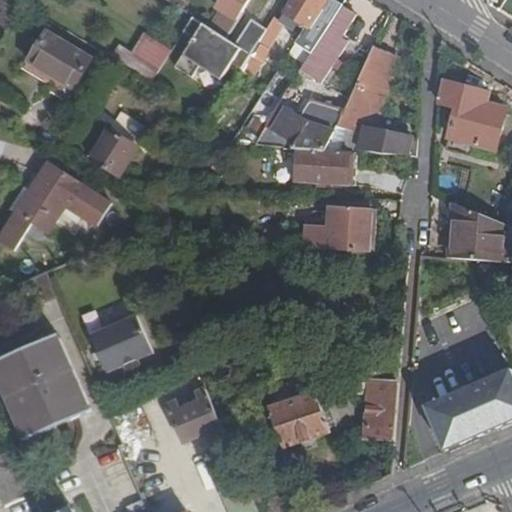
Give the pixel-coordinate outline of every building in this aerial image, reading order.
[(3,0),(0,0),(0,4),(4,7),(20,16),(23,12),(3,0)] [(249,0),(230,0),(212,29),(227,39),(251,1),(249,0)] [(349,0),(293,0),(285,13),(325,38),(344,9),(349,0)] [(20,16),(4,7),(0,12),(0,19),(8,34),(20,16)] [(324,87),(335,70),(338,64),(350,45),(344,42),(358,17),(344,9),(325,38),(303,74),(324,87)] [(244,70),(269,31),(253,21),(237,45),(227,39),(212,29),(205,25),(185,57),(223,81),(234,64),(244,70)] [(244,70),(243,72),(253,78),(285,28),(274,22),(269,31),(244,70)] [(33,59),(80,87),(94,61),(48,33),(33,59)] [(123,47),(114,61),(153,84),(174,51),(148,34),(135,54),(123,47)] [(397,57),(376,47),(347,110),(339,128),(357,134),(352,153),(418,158),(419,144),(413,142),(414,139),(376,129),(369,127),(397,57)] [(403,59),(397,57),(369,127),(376,129),(403,59)] [(80,87),(33,59),(30,65),(76,93),(80,87)] [(343,67),(338,64),(335,70),(339,73),(343,67)] [(488,104),(490,95),(447,83),(441,104),(459,109),(451,138),(498,151),(510,111),(488,104)] [(213,120),(223,104),(195,88),(192,93),(187,90),(180,101),(213,120)] [(299,149),(328,151),(339,128),(347,110),(313,104),(302,120),(285,111),(273,130),(269,128),(257,146),(299,149)] [(285,111),(281,108),(269,128),(273,130),(285,111)] [(86,154),(93,158),(112,128),(106,124),(86,154)] [(112,128),(93,158),(118,175),(137,144),(112,128)] [(352,153),(328,151),(299,149),(298,182),(349,186),(352,153)] [(48,163),(0,241),(16,250),(33,222),(51,232),(81,184),(48,163)] [(505,263),(508,226),(495,221),(457,206),(454,259),(467,261),(505,263)] [(307,228),(306,249),(370,254),(374,210),(332,208),(329,229),(307,228)] [(48,274),(36,279),(46,304),(58,299),(48,274)] [(92,340),(108,377),(157,356),(141,320),(92,340)] [(61,338),(0,364),(0,418),(4,427),(18,421),(27,443),(92,413),(61,338)] [(367,440),(396,443),(403,352),(353,348),(349,390),(370,391),(367,440)] [(447,453),(511,424),(511,373),(428,409),(447,453)] [(187,446),(224,430),(209,393),(193,400),(196,406),(183,412),(180,406),(171,410),(187,446)] [(275,411),(288,450),(330,435),(316,396),(275,411)] [(30,487),(14,451),(0,457),(0,493),(4,503),(32,491),(30,487)] [(259,511),(238,462),(213,472),(230,511),(259,511)]
